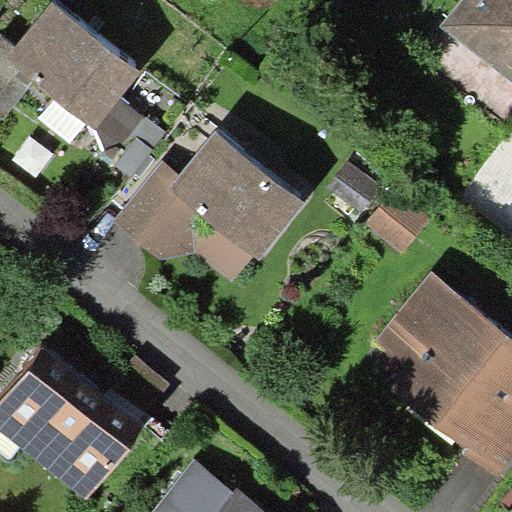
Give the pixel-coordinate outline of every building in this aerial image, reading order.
[(120,63),(40,0),(36,0),(0,44),(0,53),(78,116),(120,63)] [(511,0),(453,0),(438,22),(511,75),(511,0)] [(30,83),(0,59),(0,117),(2,119),(30,83)] [(296,193),(188,114),(107,224),(164,266),(187,235),(237,272),(296,193)] [(425,214),(388,192),(361,235),(398,258),(425,214)] [(511,441),(511,338),(427,270),(357,357),(493,466),(511,441)] [(128,415),(27,340),(0,375),(0,433),(73,488),(128,415)] [(253,511),(188,464),(151,511),(253,511)]
